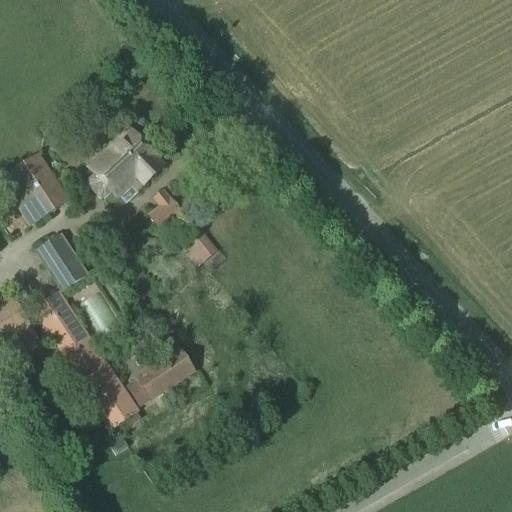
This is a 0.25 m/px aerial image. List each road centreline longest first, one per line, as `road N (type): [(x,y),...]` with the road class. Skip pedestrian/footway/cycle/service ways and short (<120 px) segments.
road 1 (unclassified): [(511,387),(151,0)]
road 2 (unclassified): [(511,419),(351,511)]
